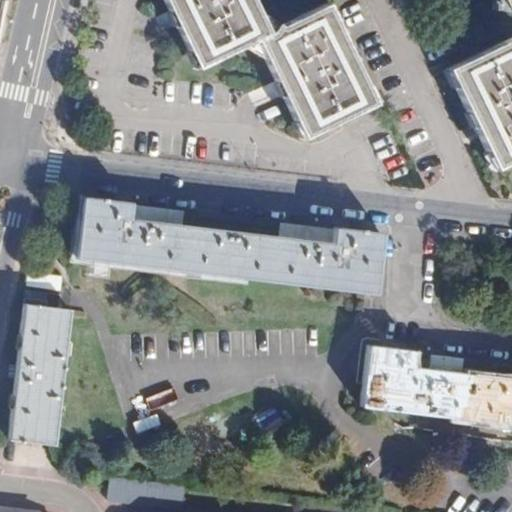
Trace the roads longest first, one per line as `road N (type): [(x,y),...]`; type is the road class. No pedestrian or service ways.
road 1 (residential): [(511,217),(26,161)]
road 2 (secondary): [(26,161),(58,0)]
road 3 (secondary): [(29,0),(0,137)]
road 4 (secondary): [(0,292),(26,161)]
